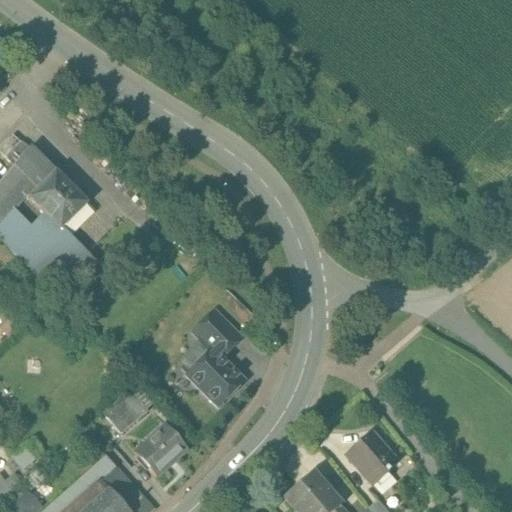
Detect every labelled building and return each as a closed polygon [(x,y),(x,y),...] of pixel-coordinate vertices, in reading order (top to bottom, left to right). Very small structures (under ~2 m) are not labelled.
[(12,137),(0,150),(0,155),(6,161),(21,145),(12,137)] [(21,145),(6,161),(15,169),(31,151),(22,143),(21,145)] [(55,175),(31,151),(15,169),(38,191),(55,175)] [(46,219),(30,235),(11,216),(26,199),(29,201),(38,191),(15,169),(0,185),(0,241),(50,293),(86,257),(61,232),(60,233),(46,219)] [(87,206),(55,175),(38,191),(29,201),(46,219),(60,233),(61,232),(87,206)] [(239,340),(214,315),(194,335),(212,354),(213,353),(220,360),(239,340)] [(220,360),(213,353),(212,354),(187,378),(218,409),(243,383),(220,360)] [(144,357),(128,373),(140,385),(156,369),(144,357)] [(354,397),(347,389),(337,397),(344,406),(354,397)] [(130,393),(103,415),(120,437),(147,414),(130,393)] [(165,428),(135,456),(156,479),(186,451),(165,428)] [(370,436),(346,457),(373,488),(388,475),(387,474),(396,465),(370,436)] [(105,458),(44,511),(68,511),(101,484),(116,470),(105,458)] [(152,511),(116,470),(101,484),(125,511),(152,511)] [(0,494),(21,485),(14,471),(0,477),(0,494)] [(33,476),(8,497),(15,505),(27,495),(40,484),(33,476)] [(329,493),(322,485),(321,486),(312,476),(284,500),(294,511),(340,511),(339,509),(340,508),(328,493),(329,493)] [(125,511),(101,484),(68,511),(125,511)] [(15,505),(14,506),(18,511),(34,511),(39,509),(27,495),(15,505)] [(384,511),(376,503),(367,511),(384,511)]
